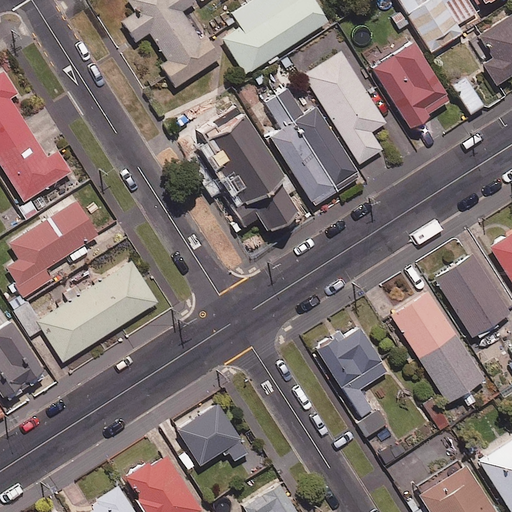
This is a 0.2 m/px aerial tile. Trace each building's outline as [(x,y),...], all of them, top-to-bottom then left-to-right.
[(129,0),(136,12),(123,20),(135,40),(147,33),(164,60),(160,62),(174,85),(219,57),(205,34),(199,38),(181,10),(195,1),(193,0),(129,0)] [(326,20),(313,0),(248,0),(231,12),(240,25),(220,38),(244,74),(326,20)] [(392,0),(426,54),(459,33),(454,25),(438,0),(392,0)] [(438,0),(454,25),(455,24),(476,10),(469,0),(438,0)] [(511,11),(477,34),(491,56),(479,63),(493,85),(511,72),(511,11)] [(448,101),(411,43),(369,70),(406,128),(448,101)] [(383,123),(338,51),(301,75),(356,164),(379,150),(368,132),(383,123)] [(17,93),(2,68),(0,69),(0,165),(22,201),(71,171),(57,149),(46,156),(10,97),(17,93)] [(481,104),(464,79),(451,87),(468,113),(481,104)] [(301,115),(284,89),(254,108),(261,119),(268,115),(277,130),(266,138),(309,205),(356,176),(312,107),(301,115)] [(301,202),(234,100),(187,130),(253,233),(301,202)] [(98,234),(75,199),(8,242),(18,257),(5,266),(24,296),(51,278),(45,268),(98,234)] [(511,231),(485,248),(511,291),(511,231)] [(507,313),(469,255),(431,280),(468,338),(507,313)] [(38,318),(64,360),(157,302),(131,260),(38,318)] [(481,380),(423,291),(386,315),(444,404),(481,380)] [(26,301),(12,309),(28,336),(42,328),(26,301)] [(44,371),(11,321),(0,328),(0,393),(3,398),(44,371)] [(384,371),(356,328),(333,342),(330,338),(311,350),(356,418),(369,409),(356,389),(384,371)] [(248,452),(218,403),(178,428),(200,464),(226,448),(233,460),(248,452)] [(435,405),(422,413),(436,433),(448,424),(435,405)] [(355,422),(365,437),(384,424),(374,410),(355,422)] [(511,511),(511,438),(476,461),(508,511),(511,511)] [(377,453),(384,464),(403,452),(396,441),(377,453)] [(196,511),(201,509),(164,454),(125,480),(146,511),(196,511)] [(488,511),(458,464),(410,494),(422,511),(488,511)] [(297,511),(279,483),(243,506),(246,511),(297,511)] [(134,511),(118,487),(80,511),(134,511)]
